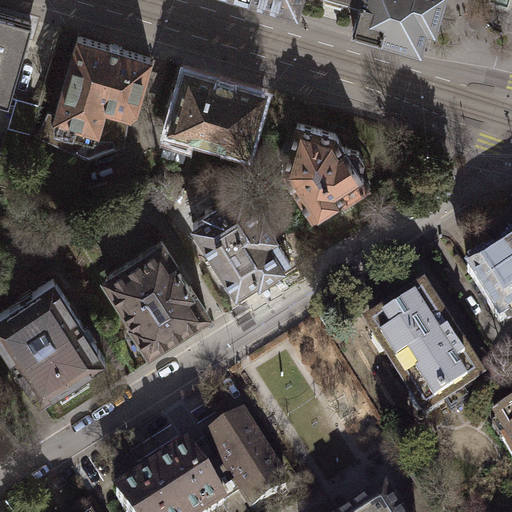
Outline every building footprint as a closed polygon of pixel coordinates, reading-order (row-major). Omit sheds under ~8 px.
[(266,0),(295,9),(298,0),(354,0),(360,1),(353,25),(427,48),(441,0),(266,0)] [(0,90),(9,93),(30,19),(0,10),(0,90)] [(126,135),(130,110),(136,104),(149,56),(115,45),(77,33),(54,112),(47,110),(37,134),(71,150),(87,136),(126,135)] [(247,145),(263,89),(185,67),(166,135),(192,142),(195,130),(247,145)] [(283,167),(312,214),(341,196),(344,200),(369,184),(360,170),(363,159),(357,149),(345,145),(337,132),(297,121),(283,167)] [(192,221),(236,290),(255,277),(257,280),(284,264),(268,238),(276,233),(262,211),(260,212),(243,185),(204,209),(206,212),(192,221)] [(106,274),(150,345),(164,336),(170,336),(183,329),(185,323),(205,310),(161,240),(106,274)] [(470,270),(467,272),(500,322),(511,314),(511,243),(495,254),(485,260),(482,256),(468,266),(470,270)] [(0,311),(0,337),(39,399),(104,358),(54,278),(0,311)] [(422,301),(373,331),(377,338),(372,340),(380,352),(384,349),(413,396),(409,399),(416,410),(420,407),(424,413),(472,383),(475,372),(468,361),(462,364),(444,336),(422,301)] [(511,401),(496,411),(499,416),(494,419),(506,439),(502,442),(511,459),(511,401)] [(190,453),(188,450),(149,474),(115,495),(126,511),(245,511),(241,506),(231,511),(227,511),(223,504),(230,499),(241,492),(250,507),(285,486),(241,416),(221,429),(207,438),(209,441),(199,447),(190,453)] [(0,417),(0,445),(16,435),(0,417)] [(395,511),(384,493),(354,511),(395,511)]
